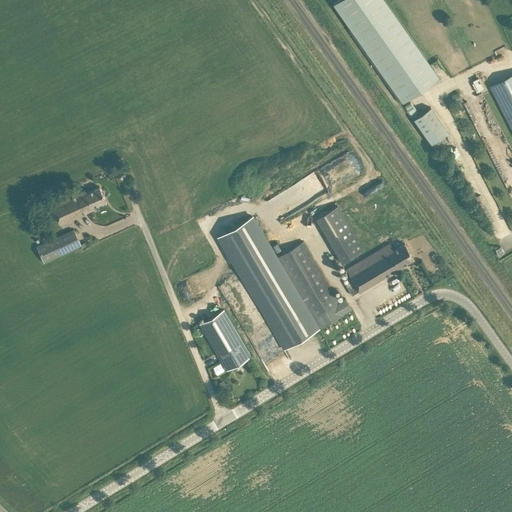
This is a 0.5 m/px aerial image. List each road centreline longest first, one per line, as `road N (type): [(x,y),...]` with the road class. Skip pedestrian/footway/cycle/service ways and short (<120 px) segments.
road 1 (unclassified): [(223,422),(140,218),(106,228)]
road 2 (unclassified): [(223,422),(437,294)]
road 3 (unclassified): [(73,511),(223,422)]
road 4 (unknown): [(366,334),(293,211)]
